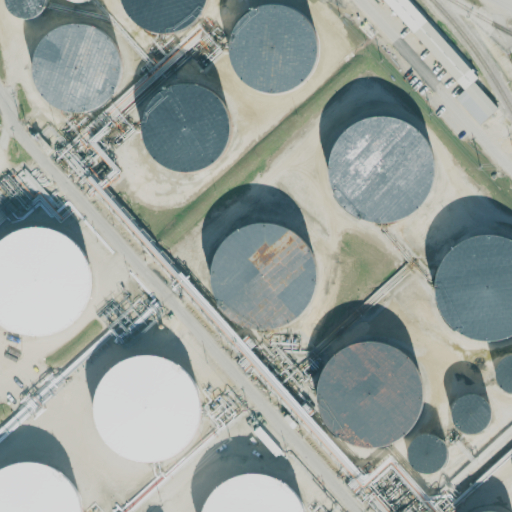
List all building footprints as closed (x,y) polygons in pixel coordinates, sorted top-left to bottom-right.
[(14,14),(19,17),(26,18),(33,17),(39,15),(44,10),(47,4),(47,0),(5,0),(6,3),(9,9),(14,14)] [(202,0),(200,14),(191,28),(171,39),(152,40),(136,33),(122,17),(119,0),(202,0)] [(386,0),(463,91),(456,97),(479,125),(498,109),(475,81),(477,79),(411,0),(386,0)] [(235,31),(256,19),(285,22),(303,38),(310,60),(306,77),(297,91),(277,102),(258,103),(242,96),(228,80),(224,57),(227,43),(235,31)] [(44,42),(65,30),(94,33),(112,50),(118,72),(115,88),(106,102),(86,113),(67,114),(51,107),(37,91),(33,68),(36,54),(44,42)] [(153,109),(174,97),(203,100),(221,117),(227,139),(224,155),(215,169),(195,180),(176,181),(160,174),(146,158),(142,135),(145,121),(153,109)] [(345,133),(357,127),(370,123),(387,124),(402,130),(414,140),(428,156),(432,176),(428,192),(420,205),(407,217),(394,225),(380,227),(356,225),(338,214),(328,198),(322,180),(323,167),(329,154),(334,141),(345,133)] [(228,244),(240,237),(253,233),(270,234),(285,241),(298,251),(311,267),(315,287),(311,302),(304,316),(291,327),(278,336),(263,338),(239,335),(222,325),(211,309),(206,290),(207,277),(213,264),(217,252),(228,244)] [(0,249),(1,249),(13,242),(27,238),(43,239),(58,246),(71,256),(84,272),(88,292),(84,307),(77,321),(64,332),(51,341),(36,343),(12,340),(0,332),(0,249)] [(458,259),(469,252),(483,248),(500,249),(511,254),(511,347),(507,351),(492,353),(469,350),(451,340),(441,324),(435,305),(436,292),(442,279),(447,267),(458,259)] [(342,356),(354,350),(368,346),(384,347),(400,353),(412,363),(425,379),(429,400),(425,415),(418,429),(405,440),(392,449),(377,450),(353,448),(336,437),(326,421),(320,403),(321,390),(327,377),(332,365),(342,356)] [(106,360),(118,354),(132,349),(148,351),(164,357),(176,367),(189,383),(193,403),(189,419),(182,432),(169,444),(156,452),(141,454),(118,452),(100,441),(90,425),(84,407),(85,394),(91,381),(96,368),(106,360)] [(502,390),(508,393),(511,393),(511,351),(510,352),(504,355),(499,360),(495,365),(494,372),(495,379),(498,385),(502,390)] [(458,430),(464,433),(470,434),(477,433),(483,430),(488,426),(491,420),(493,413),(492,407),(489,401),(484,396),(479,392),(472,391),(465,392),(459,395),(454,399),(451,405),(450,412),(451,419),(453,425),(458,430)] [(277,456),(282,451),(260,427),(255,432),(277,456)] [(415,470),(420,473),(427,474),(434,473),(440,471),(445,466),(448,460),(449,454),(448,447),(446,441),(441,436),(435,433),(429,431),(422,432),(416,435),(411,440),(408,446),(406,452),(407,459),(410,465),(415,470)] [(0,511),(0,460),(4,458),(18,453),(34,455),(50,461),(62,471),(75,487),(79,507),(77,511),(0,511)] [(218,481),(230,474),(243,470),(260,471),(275,478),(288,488),(301,504),(302,511),(198,511),(202,502),(207,489),(218,481)]
